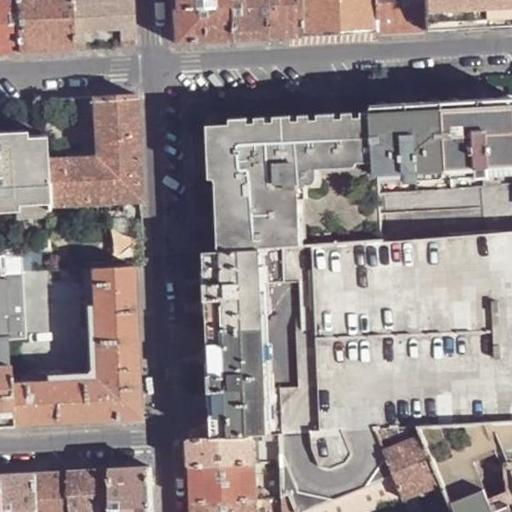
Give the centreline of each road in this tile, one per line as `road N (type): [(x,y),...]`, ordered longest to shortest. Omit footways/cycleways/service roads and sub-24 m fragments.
road 1 (residential): [(156,65),(175,445)]
road 2 (residential): [(156,65),(511,46)]
road 3 (residential): [(175,445),(0,454)]
road 4 (residential): [(0,74),(156,65)]
